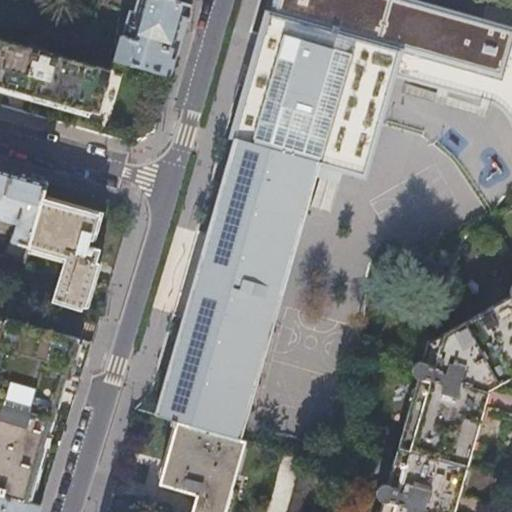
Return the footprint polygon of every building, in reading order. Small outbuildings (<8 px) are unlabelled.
[(114,60),(172,77),(182,43),(192,5),(175,0),(139,0),(136,13),(134,13),(129,15),(124,36),(121,35),(114,60)] [(388,45),(400,49),(392,75),(468,99),(481,103),(488,106),(492,108),(498,111),(502,114),(505,117),(510,123),(511,124),(511,29),(415,0),(279,0),(276,13),(388,45)] [(349,172),(359,141),(388,45),(276,13),(260,77),(252,108),(240,148),(213,243),(162,416),(171,418),(235,436),(314,162),(349,172)] [(0,84),(37,95),(101,114),(107,94),(113,72),(0,39),(0,84)] [(7,257),(23,262),(29,244),(42,200),(48,182),(0,168),(0,217),(17,222),(7,257)] [(42,200),(29,244),(67,255),(53,300),(82,308),(88,289),(100,250),(88,245),(92,234),(97,218),(42,200)] [(384,500),(380,511),(453,511),(490,388),(511,375),(511,293),(430,339),(424,361),(422,360),(418,361),(415,363),(413,367),(413,370),(414,373),(417,376),(420,377),(389,484),(386,484),(383,485),(381,486),(379,489),(378,493),(379,495),(382,499),(384,500)] [(0,493),(1,494),(29,502),(42,457),(62,388),(65,376),(68,377),(79,340),(7,318),(0,341),(0,347),(4,349),(0,362),(0,493)] [(195,490),(189,511),(223,511),(245,439),(235,436),(171,418),(170,423),(174,424),(165,457),(159,479),(195,490)] [(316,511),(330,464),(306,457),(289,511),(316,511)] [(0,511),(38,511),(40,506),(29,502),(1,494),(0,497),(0,511)]
